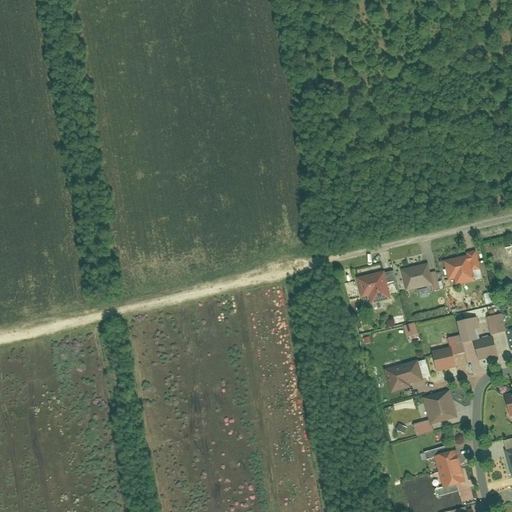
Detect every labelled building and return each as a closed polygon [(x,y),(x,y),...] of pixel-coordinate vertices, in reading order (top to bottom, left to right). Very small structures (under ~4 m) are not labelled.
[(447,281),(452,279),(454,286),(475,281),(469,255),(443,260),(447,281)] [(400,270),(406,292),(432,285),(426,263),(400,270)] [(360,298),(368,296),(371,305),(391,300),(384,270),(355,278),(360,298)] [(394,271),(387,272),(388,282),(395,282),(394,271)] [(420,297),(429,296),(428,288),(419,289),(420,297)] [(487,317),(491,334),(506,331),(502,314),(487,317)] [(457,321),(461,342),(476,339),(474,330),(479,329),(476,317),(457,321)] [(415,322),(404,325),(407,337),(418,334),(415,322)] [(473,340),(478,360),(497,356),(493,336),(473,340)] [(431,352),(436,372),(455,367),(450,347),(431,352)] [(409,388),(408,384),(422,380),(417,360),(383,370),(390,394),(409,388)] [(422,398),(429,425),(457,417),(449,390),(422,398)] [(433,455),(438,474),(460,468),(455,450),(433,455)] [(460,468),(438,474),(442,489),(464,483),(460,468)]
